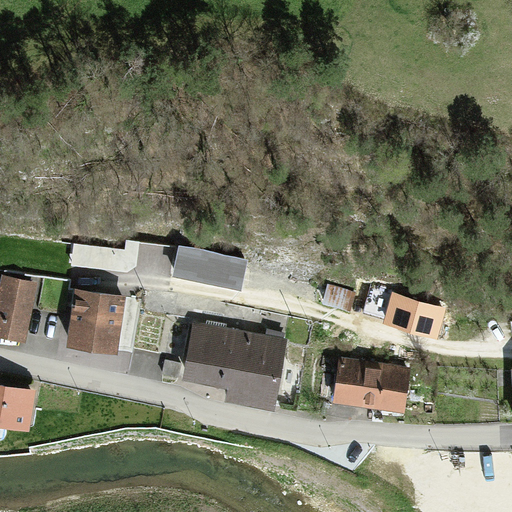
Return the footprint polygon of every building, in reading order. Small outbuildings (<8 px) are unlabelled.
[(122,246),(77,242),(75,261),(120,265),(122,246)] [(178,248),(174,269),(237,281),(241,260),(178,248)] [(32,282),(0,277),(0,329),(25,333),(32,282)] [(120,293),(74,287),(68,337),(113,343),(120,293)] [(393,295),(385,323),(436,337),(444,309),(393,295)] [(282,340),(193,325),(185,370),(225,377),(222,394),(271,402),(282,340)] [(406,368),(337,357),(330,400),(399,411),(406,368)] [(32,390),(0,384),(0,425),(25,430),(32,390)]
